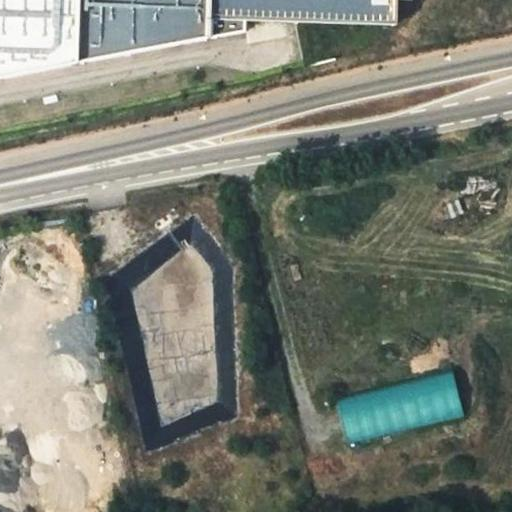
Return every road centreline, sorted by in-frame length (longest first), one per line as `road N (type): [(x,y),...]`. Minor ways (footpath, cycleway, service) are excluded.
road 1 (primary): [(511,57),(98,152),(0,184)]
road 2 (primary): [(0,185),(424,120)]
